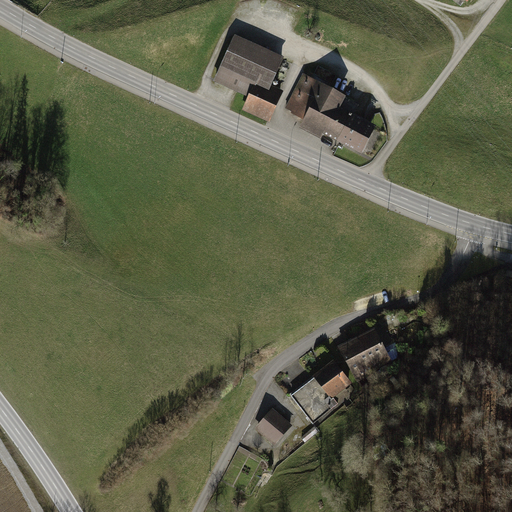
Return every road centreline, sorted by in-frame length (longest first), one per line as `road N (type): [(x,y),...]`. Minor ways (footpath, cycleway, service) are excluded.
road 1 (primary): [(0,4),(127,74),(471,223)]
road 2 (unclassified): [(194,511),(276,360),(337,322),(440,284),(471,223)]
road 3 (secondary): [(0,407),(69,511)]
